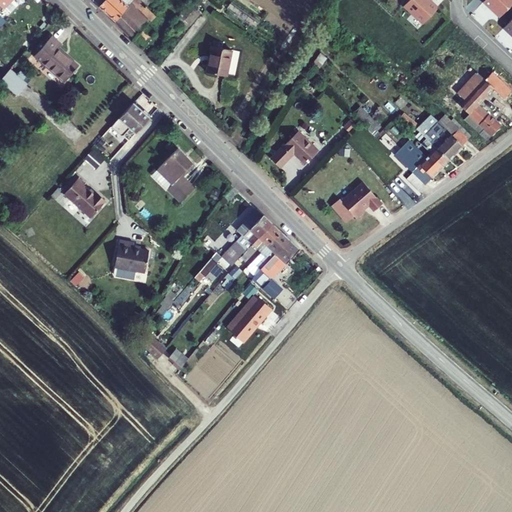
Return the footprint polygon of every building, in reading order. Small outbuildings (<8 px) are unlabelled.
[(104,0),(99,7),(115,21),(132,0),(104,0)] [(145,5),(140,0),(132,0),(115,21),(132,39),(136,36),(142,43),(153,33),(146,25),(156,16),(145,5)] [(438,8),(429,0),(409,0),(404,5),(419,25),(438,8)] [(511,4),(511,0),(486,0),(486,1),(503,15),(511,4)] [(184,31),(199,13),(194,9),(193,9),(191,8),(194,4),(192,2),(174,24),(184,31)] [(58,13),(51,7),(48,10),(55,17),(58,13)] [(511,18),(503,28),(511,34),(511,18)] [(34,56),(64,82),(73,72),(74,73),(76,70),(75,69),(78,66),(58,48),(61,44),(51,36),(34,56)] [(212,46),(207,72),(226,76),(232,50),(221,48),(212,46)] [(485,80),(492,72),(485,67),(479,74),(485,80)] [(0,81),(17,96),(28,83),(11,69),(0,80),(0,81)] [(479,74),(477,72),(457,93),(462,97),(457,103),(461,106),(469,114),(466,118),(465,118),(465,119),(488,140),(500,126),(477,105),(493,88),(504,98),(511,90),(492,72),(485,80),(479,74)] [(130,129),(136,133),(150,118),(133,103),(112,126),(123,136),(130,129)] [(364,120),(369,115),(361,106),(355,112),(364,120)] [(469,114),(461,106),(457,110),(466,118),(469,114)] [(375,136),(380,133),(375,128),(379,124),(369,115),(364,120),(370,127),(368,130),(375,136)] [(449,160),(463,146),(462,145),(468,140),(458,130),(452,135),(439,123),(438,121),(432,115),(424,122),(423,121),(419,126),(416,128),(420,132),(424,136),(427,138),(428,139),(449,160)] [(458,130),(450,122),(445,117),(439,123),(452,135),(458,130)] [(458,130),(468,140),(472,136),(454,118),(450,121),(450,122),(458,130)] [(298,131),(271,159),(280,167),(294,153),(305,164),(318,151),(298,131)] [(420,140),(424,136),(420,132),(416,136),(420,140)] [(428,139),(427,138),(422,144),(431,152),(427,157),(426,158),(426,159),(429,162),(431,160),(433,162),(436,158),(443,166),(449,160),(428,139)] [(181,202),(194,189),(181,176),(185,171),(192,164),(193,163),(178,148),(152,175),(167,189),(168,189),(181,202)] [(425,184),(440,169),(433,162),(431,164),(428,166),(423,162),(426,159),(426,158),(427,157),(418,148),(403,163),(413,173),(425,184)] [(92,150),(84,159),(95,169),(103,160),(92,150)] [(443,166),(436,158),(433,162),(440,169),(443,166)] [(192,164),(185,171),(187,173),(194,166),(192,164)] [(425,184),(413,173),(407,178),(419,190),(425,184)] [(95,195),(84,185),(86,184),(79,178),(64,195),(91,218),(106,201),(97,193),(95,195)] [(363,182),(341,201),(356,218),(365,210),(364,209),(369,205),(374,211),(382,204),(363,182)] [(51,196),(56,200),(63,192),(58,187),(51,196)] [(229,203),(238,193),(233,188),(224,198),(229,203)] [(240,257),(273,223),(257,208),(236,230),(242,236),(221,257),(231,266),(240,257)] [(258,247),(263,251),(281,231),(273,223),(240,257),(245,261),(256,249),(258,247)] [(249,266),(258,274),(290,239),(281,231),(263,251),(261,253),(249,266)] [(275,274),(299,248),(290,239),(258,274),(256,276),(253,279),(274,298),(282,289),(271,279),(275,274)] [(114,273),(115,276),(134,279),(136,270),(145,272),(149,251),(141,249),(133,248),(134,245),(134,243),(119,240),(115,266),(114,273)] [(211,259),(194,278),(198,281),(203,275),(211,282),(222,269),(211,259)] [(258,274),(249,266),(246,268),(256,276),(258,274)] [(72,280),(77,284),(84,276),(79,271),(72,280)] [(286,285),(275,274),(271,279),(282,289),(286,285)] [(166,294),(167,295),(172,299),(176,295),(170,289),(166,294)] [(172,304),(174,301),(172,299),(167,295),(160,304),(162,306),(155,313),(160,318),(168,309),(172,304)] [(230,329),(229,330),(243,342),(272,308),(257,296),(251,303),(249,302),(228,327),(230,329)] [(172,304),(168,309),(172,313),(176,308),(172,304)] [(147,333),(147,332),(142,343),(157,359),(166,348),(151,336),(147,333)] [(179,370),(188,359),(176,349),(168,358),(174,363),(172,364),(179,370)]
